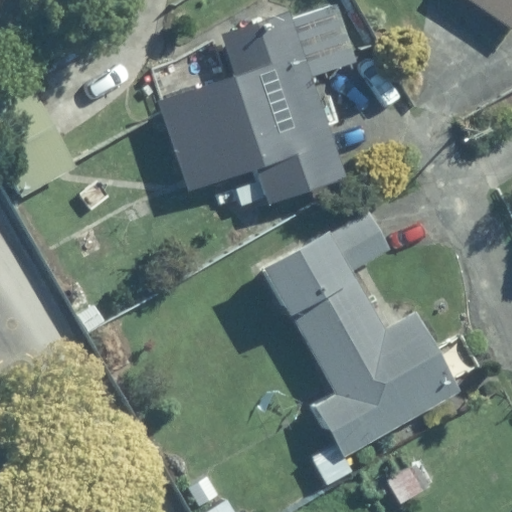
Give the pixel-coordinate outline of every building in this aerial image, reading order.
[(511,0),(470,0),(511,28),(511,0)] [(226,70),(149,95),(179,187),(248,164),(259,199),(334,175),(280,7),(213,28),(226,70)] [(0,167),(11,191),(63,166),(22,80),(0,90),(0,167)] [(334,452),(354,440),(446,389),(403,314),(379,328),(345,268),(380,250),(355,203),(246,260),(271,307),(279,303),(329,392),(307,405),(334,452)] [(395,503),(398,501),(434,478),(419,454),(380,479),(395,503)] [(229,511),(221,500),(203,511),(229,511)]
